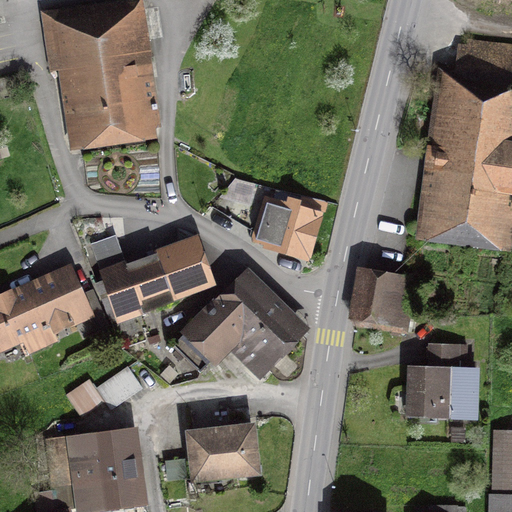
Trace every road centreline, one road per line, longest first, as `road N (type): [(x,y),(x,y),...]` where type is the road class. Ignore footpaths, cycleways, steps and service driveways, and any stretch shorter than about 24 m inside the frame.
road 1 (residential): [(334,324),(243,253),(175,213),(79,207),(40,221)]
road 2 (secondary): [(406,0),(334,324)]
road 3 (secondary): [(334,324),(307,511)]
